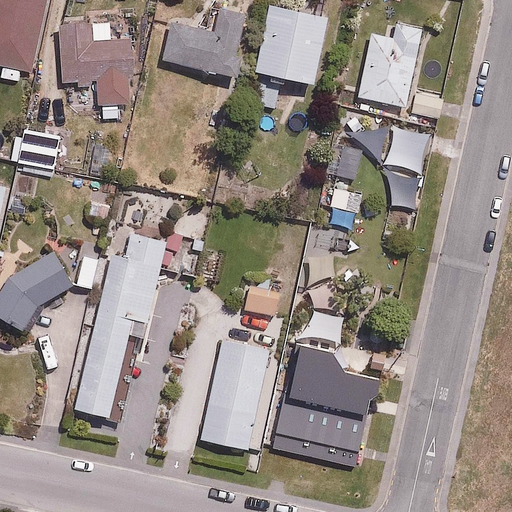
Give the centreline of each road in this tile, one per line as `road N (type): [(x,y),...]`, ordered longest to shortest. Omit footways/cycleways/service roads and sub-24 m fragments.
road 1 (residential): [(511,30),(408,511)]
road 2 (residential): [(183,511),(0,472)]
